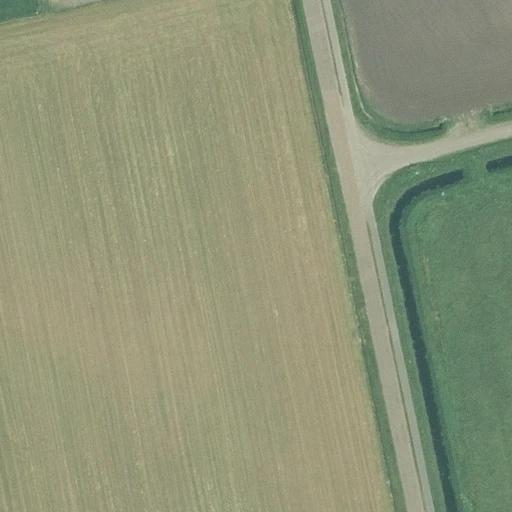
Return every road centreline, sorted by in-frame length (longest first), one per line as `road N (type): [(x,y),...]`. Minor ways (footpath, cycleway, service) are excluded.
road 1 (unclassified): [(415,511),(309,0)]
road 2 (track): [(511,134),(347,178)]
